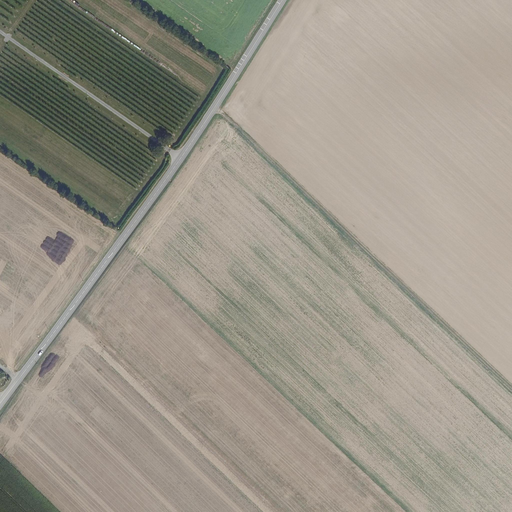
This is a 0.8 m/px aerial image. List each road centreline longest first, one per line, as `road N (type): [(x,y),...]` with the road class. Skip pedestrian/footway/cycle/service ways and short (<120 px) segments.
road 1 (secondary): [(0,403),(214,108),(282,0)]
road 2 (track): [(511,388),(214,108)]
